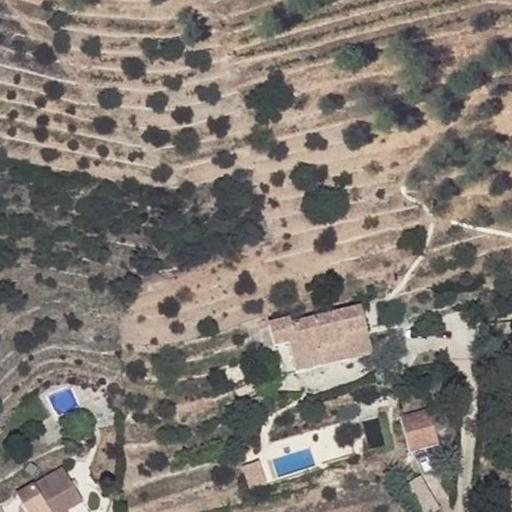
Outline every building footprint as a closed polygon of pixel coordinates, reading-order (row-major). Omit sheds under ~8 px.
[(289,319),(268,325),(274,348),(288,344),(295,374),(372,356),(360,308),(290,324),(289,319)] [(288,344),(274,348),(281,378),(295,374),(288,344)] [(400,419),(409,452),(437,445),(434,432),(445,429),(439,409),(400,419)] [(86,511),(82,503),(62,469),(16,496),(24,511),(86,511)] [(409,485),(424,511),(437,511),(442,509),(424,477),(409,485)]
